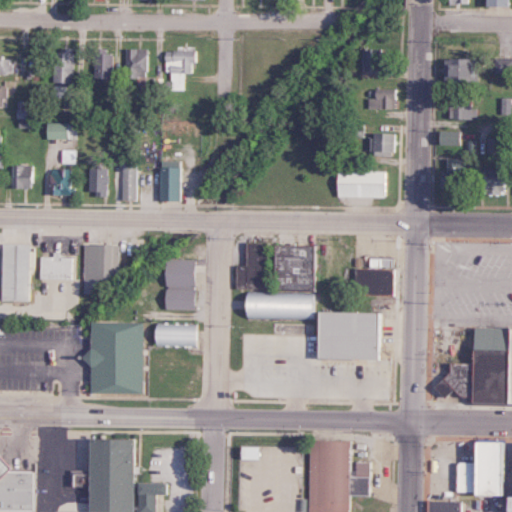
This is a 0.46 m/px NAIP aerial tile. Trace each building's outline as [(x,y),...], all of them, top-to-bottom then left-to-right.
[(151,48),(127,49),(128,78),(151,77),(151,48)] [(382,49),(365,49),(364,70),(381,71),(382,49)] [(168,90),(187,90),(187,73),(195,73),(196,63),(201,63),(201,51),(167,50),(167,72),(173,72),(173,81),(168,81),(168,90)] [(54,84),(55,84),(55,93),(75,93),(77,53),(55,52),(54,84)] [(116,54),(97,53),(96,78),(115,78),(116,54)] [(0,73),(14,74),(15,57),(0,56),(0,73)] [(496,73),(511,73),(511,57),(496,58),(496,73)] [(448,82),(479,83),(480,59),(449,58),(448,82)] [(0,104),(7,105),(8,84),(0,83),(0,104)] [(368,97),(368,109),(397,109),(398,89),(376,88),(376,98),(368,97)] [(478,96),(454,97),(455,119),(479,119),(478,96)] [(32,124),(31,104),(19,104),(20,124),(32,124)] [(49,138),(70,138),(70,122),(48,122),(49,138)] [(441,144),(463,144),(463,131),(441,131),(441,144)] [(397,155),(398,135),(374,133),(372,154),(397,155)] [(443,188),(466,189),(466,159),(448,158),(448,173),(444,173),(443,188)] [(138,160),(122,160),(123,200),(139,199),(138,160)] [(35,188),(35,165),(13,164),(12,187),(35,188)] [(161,199),(183,200),(184,167),(161,166),(161,199)] [(110,168),(90,167),(89,190),(97,191),(97,195),(109,195),(110,168)] [(68,169),(51,168),(50,194),(67,194),(68,169)] [(388,171),(342,170),(342,197),(388,197),(388,171)] [(488,192),(509,193),(510,170),(489,170),(488,192)] [(268,242),(249,242),(249,265),(239,265),(239,288),(268,288),(268,242)] [(85,292),(118,293),(119,244),(86,243),(85,292)] [(22,302),(0,302),(0,244),(22,244),(22,302)] [(316,290),(317,245),(278,244),(276,289),(316,290)] [(42,278),(75,279),(75,257),(63,256),(63,255),(43,254),(42,278)] [(397,294),(398,268),(394,268),(395,258),(373,257),(373,268),(357,268),(356,293),(397,294)] [(200,309),(201,259),(171,259),(171,309),(200,309)] [(307,289),(307,314),(243,314),(243,289),(307,289)] [(314,315),(374,315),(374,359),(315,360),(314,315)] [(155,316),(190,317),(190,347),(155,347),(155,316)] [(147,394),(148,322),(96,321),(94,392),(147,394)] [(511,327),(480,327),(480,362),(456,362),(456,377),(442,377),(442,393),(461,393),(461,396),(480,396),(480,402),(511,402),(511,327)] [(302,511),(304,440),(346,441),(344,511),(302,511)] [(510,495),(511,453),(511,440),(486,440),(484,481),(479,480),(480,462),(462,461),(460,492),(510,495)] [(84,511),(85,443),(132,443),(131,511),(84,511)] [(0,480),(0,462),(9,472),(0,480)] [(158,511),(159,494),(171,494),(171,482),(140,482),(139,511),(158,511)] [(463,511),(464,501),(432,500),(432,511),(463,511)]
